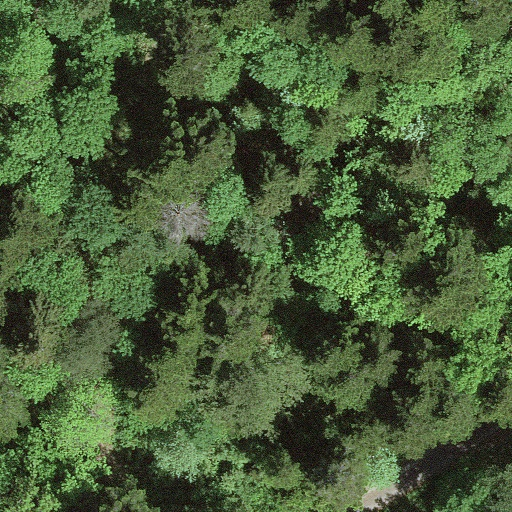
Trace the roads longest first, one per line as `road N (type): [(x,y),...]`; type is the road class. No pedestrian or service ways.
road 1 (track): [(142,511),(102,404),(91,265),(66,205),(0,162)]
road 2 (track): [(353,511),(511,414)]
